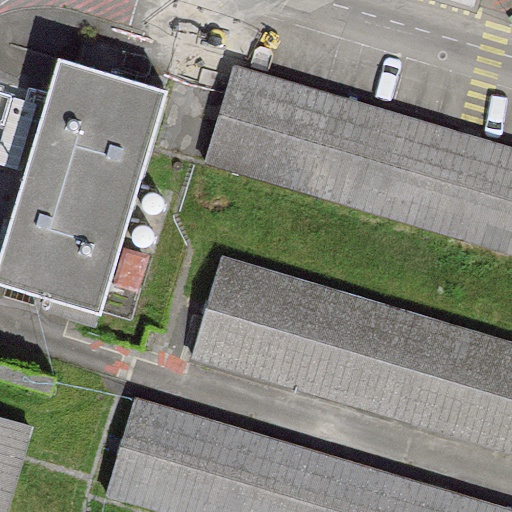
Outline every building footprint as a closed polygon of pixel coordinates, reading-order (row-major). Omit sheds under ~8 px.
[(0,282),(56,300),(106,314),(114,287),(125,251),(173,95),(127,81),(84,68),(63,62),(45,121),(27,178),(0,266),(0,282)] [(511,254),(511,149),(247,70),(234,111),(218,166),(511,254)] [(37,120),(17,113),(0,165),(0,168),(20,175),(37,120)] [(125,251),(114,287),(141,294),(151,259),(125,251)] [(511,449),(511,346),(229,264),(217,305),(202,359),(511,449)] [(0,362),(0,377),(54,394),(58,379),(0,362)] [(109,491),(179,511),(511,511),(511,509),(139,397),(124,449),(109,491)] [(0,511),(12,511),(29,458),(37,429),(0,417),(0,511)]
